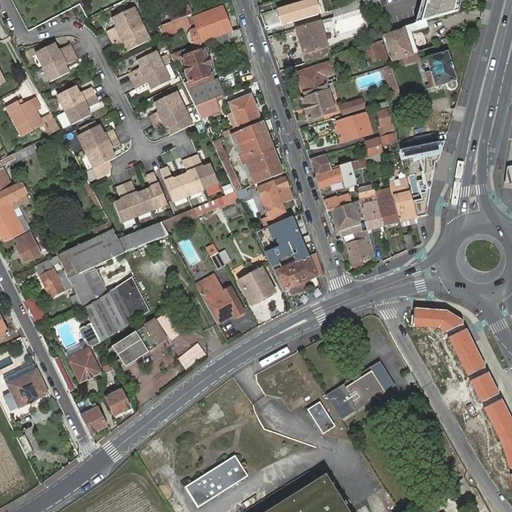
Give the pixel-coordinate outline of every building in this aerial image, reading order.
[(313,0),(305,0),(273,10),(278,28),(318,15),(313,0)] [(460,11),(462,0),(421,0),(415,23),(460,11)] [(189,5),(167,13),(171,22),(186,17),(192,14),(189,5)] [(193,18),(202,42),(231,30),(223,7),(193,18)] [(134,10),(114,19),(119,28),(116,29),(108,33),(112,41),(142,26),(134,10)] [(162,34),(188,24),(189,24),(187,21),(186,17),(171,22),(159,27),(162,34)] [(202,42),(193,18),(187,21),(189,24),(188,24),(196,44),(202,42)] [(295,29),(303,56),(327,49),(320,27),(319,22),(295,29)] [(427,27),(426,22),(411,26),(404,28),(402,28),(403,30),(388,34),(383,36),(391,61),(403,57),(411,55),(416,54),(417,53),(411,32),(427,27)] [(142,26),(112,41),(115,49),(124,45),(126,44),(130,52),(150,43),(142,26)] [(240,29),(214,38),(221,45),(229,41),(229,39),(242,36),(240,29)] [(386,58),(381,42),(366,46),(372,63),(386,58)] [(203,50),(201,43),(171,55),(174,61),(182,58),(190,82),(184,84),(195,107),(215,98),(223,95),(217,80),(214,80),(212,75),(213,75),(203,50)] [(74,55),(70,47),(59,52),(56,51),(54,46),(36,55),(44,70),(74,55)] [(327,49),(303,56),(305,63),(329,57),(327,49)] [(427,59),(422,61),(424,64),(428,63),(430,72),(425,73),(426,77),(431,75),(432,79),(428,80),(429,83),(428,83),(429,86),(426,87),(427,91),(435,88),(445,85),(447,90),(451,92),(455,91),(457,87),(455,82),(456,82),(447,53),(427,59)] [(129,75),(133,83),(163,68),(156,54),(138,62),(141,67),(140,70),(129,75)] [(419,61),(416,54),(411,55),(403,57),(406,64),(419,61)] [(77,63),(74,55),(44,70),(51,85),(68,76),(65,71),(66,68),(77,63)] [(296,74),(302,94),(326,86),(327,86),(325,82),(323,76),(331,74),(328,63),(296,74)] [(163,68),(133,83),(136,91),(147,86),(150,87),(153,92),(170,83),(163,68)] [(384,71),(394,100),(401,98),(395,77),(391,68),(384,71)] [(326,86),(302,94),(304,99),(302,100),(308,120),(335,112),(328,92),(327,92),(326,86)] [(95,98),(91,90),(80,95),(77,94),(75,89),(57,98),(65,113),(95,98)] [(150,117),(154,125),(184,110),(176,94),(156,103),(161,112),(158,113),(150,117)] [(231,135),(262,122),(250,95),(229,103),(238,126),(223,133),(225,138),(231,135)] [(99,106),(95,98),(65,113),(72,127),(89,119),(87,114),(88,111),(99,106)] [(215,98),(195,107),(201,119),(220,111),(215,98)] [(60,131),(51,114),(41,119),(37,112),(42,110),(36,100),(25,106),(21,108),(19,102),(6,109),(21,137),(44,126),(49,136),(60,131)] [(343,116),(365,109),(363,100),(340,107),(343,116)] [(184,110),(154,125),(157,133),(166,129),(168,128),(173,137),(192,127),(184,110)] [(376,113),(380,127),(390,124),(386,110),(376,113)] [(366,114),(337,122),(339,128),(340,128),(345,142),(372,134),(366,114)] [(282,174),(262,122),(231,135),(232,139),(236,137),(243,156),(240,158),(241,160),(244,159),(245,162),(242,163),(243,165),(246,164),(253,182),(250,183),(251,186),(282,174)] [(339,143),(345,142),(340,128),(339,128),(337,122),(333,123),(339,143)] [(381,138),(395,134),(393,124),(390,124),(380,127),(378,128),(381,138)] [(86,155),(116,140),(112,133),(104,137),(102,138),(97,129),(77,138),(86,155)] [(443,148),(445,141),(437,142),(435,132),(415,137),(416,143),(409,145),(409,148),(402,150),(417,217),(428,214),(436,164),(440,161),(443,148)] [(387,145),(398,141),(396,133),(395,134),(381,138),(365,143),(370,157),(378,155),(384,153),(383,151),(382,146),(387,145)] [(236,137),(232,139),(240,158),(243,156),(236,137)] [(120,148),(116,140),(86,155),(94,171),(98,182),(108,177),(103,167),(113,162),(109,153),(111,152),(120,148)] [(218,141),(213,143),(222,163),(227,160),(218,141)] [(9,157),(11,162),(34,151),(31,146),(9,157)] [(327,171),(329,170),(325,155),(309,160),(316,178),(317,177),(328,174),(327,171)] [(370,157),(368,158),(369,165),(380,162),(378,155),(370,157)] [(0,205),(26,193),(21,183),(13,187),(5,171),(3,171),(2,168),(0,169),(0,167),(11,162),(9,157),(0,161),(0,205)] [(199,158),(191,161),(203,193),(219,186),(211,168),(206,170),(203,169),(199,158)] [(369,165),(368,158),(352,163),(354,169),(369,165)] [(222,163),(226,171),(231,169),(227,160),(222,163)] [(186,178),(181,181),(188,199),(203,193),(191,161),(183,164),(187,176),(186,178)] [(354,169),(352,163),(340,167),(329,170),(327,171),(328,174),(317,177),(320,188),(355,176),(354,169)] [(246,164),(243,165),(250,183),(253,182),(246,164)] [(226,171),(235,192),(241,190),(231,169),(226,171)] [(172,182),(168,170),(160,174),(172,205),(188,199),(181,181),(175,183),(172,182)] [(151,193),(145,195),(153,213),(168,207),(156,175),(148,179),(152,190),(151,193)] [(412,202),(411,197),(407,180),(406,178),(403,178),(400,179),(402,186),(397,187),(395,180),(390,181),(392,187),(394,195),(400,222),(416,218),(414,212),(412,202)] [(285,189),(288,188),(284,179),(260,188),(268,209),(289,201),(285,189)] [(137,196),(133,185),(125,188),(137,219),(153,213),(145,195),(140,197),(137,196)] [(383,226),(400,222),(394,195),(392,187),(388,188),(390,196),(382,198),(380,190),(375,191),(377,199),(383,226)] [(114,207),(122,225),(137,219),(125,188),(117,191),(121,202),(120,205),(114,207)] [(241,190),(235,192),(239,200),(249,196),(246,188),(241,190)] [(368,229),(383,226),(377,199),(375,191),(375,188),(371,189),(373,200),(365,202),(364,197),(361,198),(361,200),(361,203),(364,215),(368,229)] [(390,196),(388,188),(380,190),(382,198),(390,196)] [(373,200),(371,189),(359,192),(361,198),(364,197),(365,202),(373,200)] [(239,200),(235,192),(194,209),(197,216),(198,217),(239,200)] [(0,231),(5,242),(25,232),(13,209),(15,207),(14,204),(22,200),(23,203),(30,199),(26,193),(0,205),(0,231)] [(348,195),(336,199),(337,201),(339,207),(348,204),(350,203),(348,195)] [(323,202),(327,212),(331,210),(339,207),(337,201),(336,199),(336,198),(323,202)] [(346,236),(354,233),(355,233),(353,225),(361,223),(359,216),(364,215),(361,203),(361,200),(350,203),(348,204),(339,207),(331,210),(338,230),(339,230),(342,238),(346,236)] [(185,221),(197,216),(194,209),(182,214),(185,221)] [(177,224),(185,221),(182,214),(175,217),(177,224)] [(177,224),(175,217),(161,223),(165,229),(177,224)] [(308,257),(292,218),(255,233),(283,292),(289,289),(293,298),(320,285),(317,277),(323,274),(315,254),(308,257)] [(118,240),(114,231),(110,224),(94,231),(97,239),(60,256),(71,278),(69,279),(73,287),(77,295),(83,308),(92,325),(101,343),(150,311),(132,278),(106,291),(94,267),(122,254),(168,235),(165,229),(161,223),(118,240)] [(355,233),(364,230),(361,223),(353,225),(355,233)] [(370,239),(368,229),(364,230),(355,233),(354,233),(356,242),(347,244),(351,262),(374,257),(370,239)] [(354,233),(346,236),(347,244),(356,242),(354,233)] [(29,238),(28,234),(16,240),(19,246),(18,246),(25,263),(41,255),(37,247),(34,248),(30,250),(27,243),(25,240),(29,238)] [(407,251),(414,248),(411,235),(403,236),(407,251)] [(47,242),(40,246),(45,254),(51,251),(47,242)] [(225,250),(218,254),(225,266),(231,262),(225,250)] [(216,272),(225,267),(225,266),(218,254),(209,259),(216,272)] [(52,266),(61,262),(58,256),(36,266),(51,298),(73,287),(69,279),(65,270),(56,275),(52,266)] [(275,293),(261,269),(239,281),(252,305),(275,293)] [(198,289),(217,324),(233,315),(235,318),(237,318),(244,314),(244,312),(231,287),(229,288),(222,292),(220,289),(212,275),(206,278),(208,282),(198,289)] [(195,284),(198,289),(208,282),(206,278),(195,284)] [(73,305),(76,312),(83,308),(77,295),(70,298),(73,305)] [(25,302),(31,313),(42,307),(37,296),(25,302)] [(445,311),(414,309),(414,319),(441,320),(448,325),(453,316),(445,311)] [(156,320),(113,347),(125,367),(168,339),(156,320)] [(2,322),(0,322),(0,339),(9,335),(2,322)] [(101,343),(92,325),(81,330),(80,333),(85,343),(80,345),(81,347),(83,351),(68,359),(80,383),(100,374),(91,354),(93,347),(101,343)] [(483,362),(465,326),(450,334),(468,369),(483,362)] [(65,354),(68,359),(83,351),(81,347),(65,354)] [(437,377),(463,363),(457,352),(431,366),(437,377)] [(379,362),(368,369),(370,372),(382,390),(393,383),(379,362)] [(62,377),(66,375),(60,363),(56,365),(62,377)] [(276,379),(290,402),(311,390),(296,366),(276,379)] [(18,408),(19,410),(49,395),(35,368),(5,383),(8,390),(11,394),(3,398),(11,412),(18,408)] [(498,391),(487,370),(473,378),(483,398),(498,391)] [(344,384),(326,395),(341,420),(384,393),(382,390),(370,372),(358,380),(346,387),(344,384)] [(62,377),(68,389),(72,388),(66,375),(62,377)] [(103,394),(115,416),(130,409),(119,386),(116,387),(118,391),(108,396),(106,392),(103,394)] [(116,387),(106,392),(108,396),(118,391),(116,387)] [(79,412),(90,435),(106,427),(95,404),(92,406),(88,398),(83,401),(86,407),(81,409),(82,411),(79,412)] [(511,420),(501,398),(486,406),(501,434),(510,459),(511,465),(511,420)] [(83,401),(76,404),(79,412),(82,411),(81,409),(86,407),(83,401)] [(310,411),(324,433),(334,427),(320,405),(310,411)] [(25,435),(17,439),(27,457),(34,453),(25,435)] [(190,437),(163,453),(176,475),(203,459),(190,437)] [(198,508),(249,478),(235,457),(186,488),(198,508)] [(52,464),(36,475),(39,482),(56,470),(52,464)] [(269,511),(348,511),(326,476),(269,511)]
